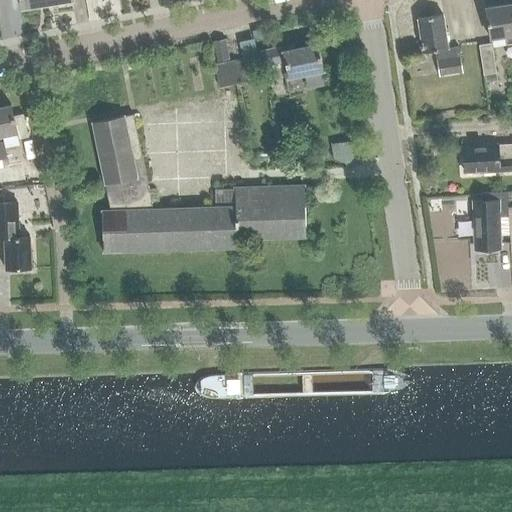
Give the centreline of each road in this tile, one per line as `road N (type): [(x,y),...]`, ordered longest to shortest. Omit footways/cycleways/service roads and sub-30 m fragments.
road 1 (tertiary): [(67,343),(412,332)]
road 2 (unclassified): [(412,332),(369,0)]
road 3 (residential): [(23,61),(318,0)]
road 4 (residential): [(67,343),(58,227),(23,61)]
